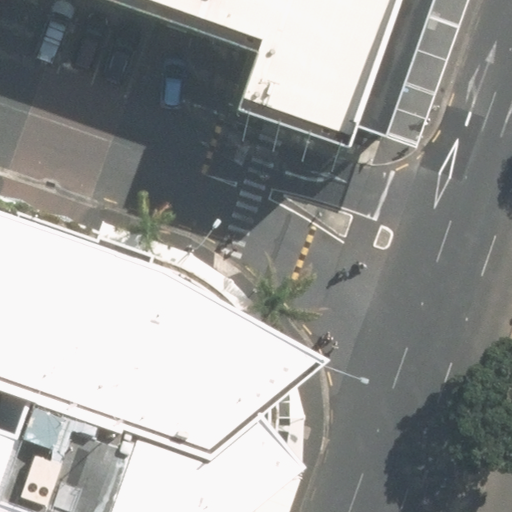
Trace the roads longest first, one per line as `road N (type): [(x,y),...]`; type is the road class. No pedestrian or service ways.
road 1 (residential): [(430,409),(351,292),(174,157)]
road 2 (residential): [(174,157),(369,200),(451,189),(511,154)]
road 3 (secondary): [(430,409),(511,158)]
road 4 (residential): [(174,157),(0,99)]
